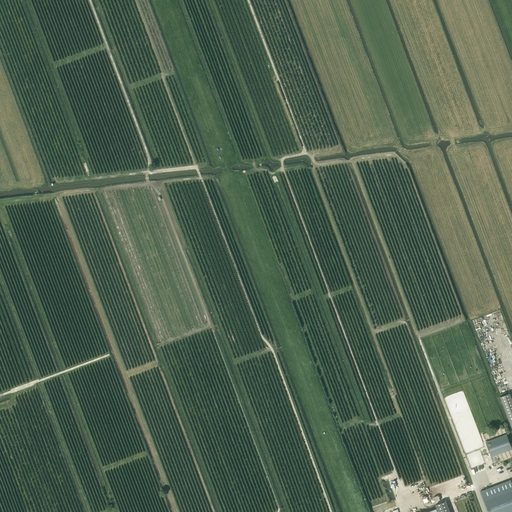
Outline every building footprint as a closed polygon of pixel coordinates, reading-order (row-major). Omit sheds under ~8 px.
[(489,323),(503,318),(500,310),(487,315),(489,323)] [(511,429),(511,401),(509,394),(500,398),(511,429)] [(507,437),(487,445),(491,458),(498,455),(497,453),(511,447),(507,437)] [(511,511),(511,483),(511,480),(481,491),(488,511),(511,511)] [(454,494),(463,490),(460,481),(451,485),(454,494)] [(437,511),(449,511),(445,502),(435,505),(437,511)]
